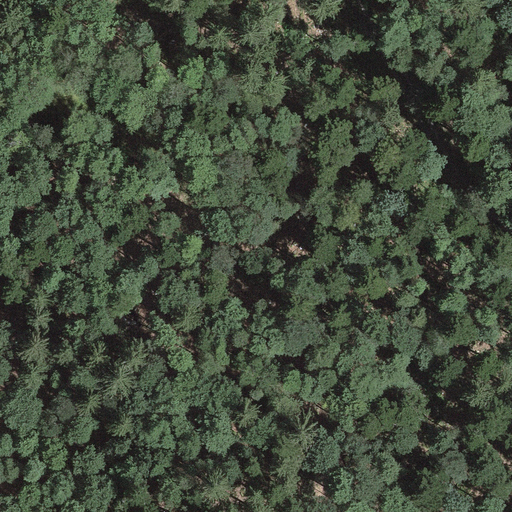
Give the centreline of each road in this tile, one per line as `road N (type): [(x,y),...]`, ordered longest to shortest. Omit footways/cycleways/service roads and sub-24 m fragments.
road 1 (track): [(355,0),(449,167),(511,225)]
road 2 (track): [(0,137),(45,105),(78,102),(115,112),(145,132),(198,199)]
